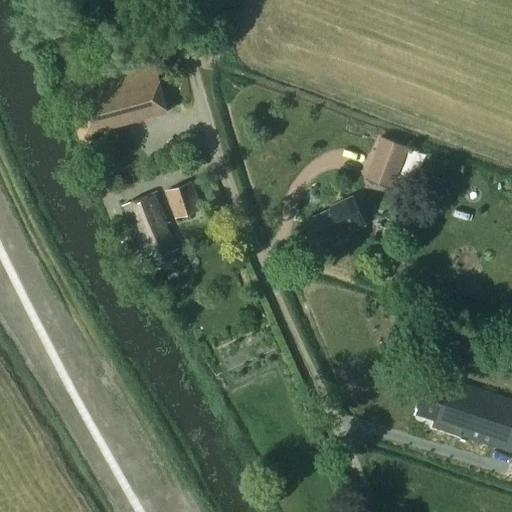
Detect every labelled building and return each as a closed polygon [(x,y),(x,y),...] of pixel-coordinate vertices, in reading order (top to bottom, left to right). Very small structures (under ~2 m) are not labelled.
[(155,59),(65,84),(81,144),(93,141),(90,131),(168,110),(155,59)] [(368,177),(396,186),(409,144),(381,136),(368,177)] [(168,190),(178,219),(205,209),(194,180),(168,190)] [(169,224),(155,193),(123,207),(140,247),(143,245),(147,256),(140,259),(146,272),(149,273),(158,269),(158,270),(175,262),(171,253),(177,251),(166,225),(169,224)] [(330,208),(331,211),(304,224),(315,248),(342,235),(344,237),(367,227),(353,198),(330,208)] [(511,400),(433,376),(431,381),(424,379),(413,413),(434,420),(431,430),(511,455),(511,400)]
